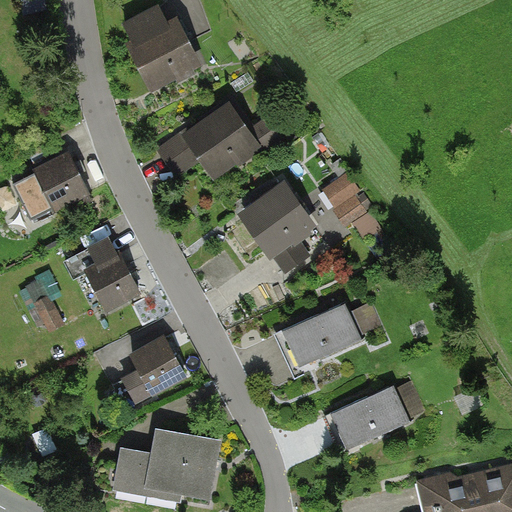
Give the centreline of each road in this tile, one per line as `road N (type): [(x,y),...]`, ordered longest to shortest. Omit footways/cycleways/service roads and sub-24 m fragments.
road 1 (residential): [(78,0),(109,141),(267,448),(280,511)]
road 2 (track): [(511,371),(429,252)]
